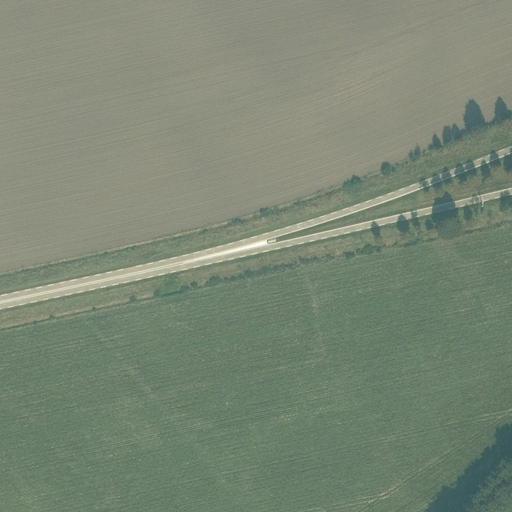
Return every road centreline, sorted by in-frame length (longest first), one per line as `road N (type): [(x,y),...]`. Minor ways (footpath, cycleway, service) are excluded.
road 1 (primary): [(511,151),(227,253)]
road 2 (primary): [(227,253),(511,193)]
road 3 (primary): [(0,304),(227,253)]
